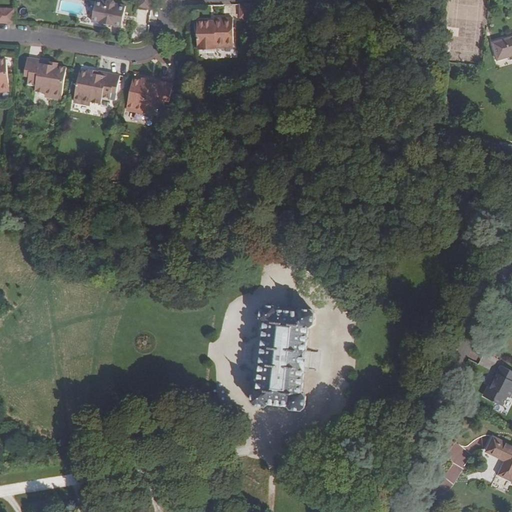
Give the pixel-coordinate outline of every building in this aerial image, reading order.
[(119,14),(122,12),(123,6),(113,4),(110,1),(106,1),(103,3),(93,2),(92,7),(89,9),(89,14),(91,18),(90,23),(101,24),(102,27),(104,28),(107,28),(109,26),(120,27),(121,21),(119,18),(119,14)] [(259,17),(259,3),(242,3),(242,17),(259,17)] [(0,23),(14,22),(13,9),(0,9),(0,23)] [(218,43),(236,43),(235,18),(217,19),(217,21),(217,23),(212,23),(212,20),(200,21),(200,49),(218,49),(218,46),(218,43)] [(511,38),(499,43),(506,61),(511,59),(511,38)] [(49,98),(66,100),(68,71),(60,71),(60,67),(51,66),(51,69),(42,68),(42,65),(29,64),(27,82),(31,83),(31,88),(39,89),(39,92),(38,97),(49,98)] [(0,96),(12,95),(8,67),(0,67),(0,96)] [(106,98),(114,99),(115,93),(119,94),(122,76),(109,74),(109,77),(100,76),(100,73),(91,72),(91,75),(82,73),(78,102),(94,104),(105,106),(106,101),(106,98)] [(159,104),(168,105),(169,99),(173,100),(176,83),(163,80),(162,84),(154,82),(154,79),(146,77),(145,80),(136,79),(132,107),(147,110),(158,112),(159,107),(159,104)] [(251,367),(251,371),(249,390),(252,392),(251,402),(254,406),(265,407),(268,404),(287,406),(290,410),(302,411),(305,408),(306,397),(303,393),(309,327),(314,324),(315,314),(311,309),(301,308),(299,311),(279,309),(276,305),(265,304),(261,307),(260,318),(256,320),(255,335),(254,340),(251,367)] [(486,396),(503,405),(508,395),(511,396),(511,393),(511,369),(502,364),(498,372),(499,373),(492,386),(491,386),(488,387),(485,392),(486,396)] [(511,445),(493,436),(486,452),(505,461),(499,475),(511,481),(511,445)]
